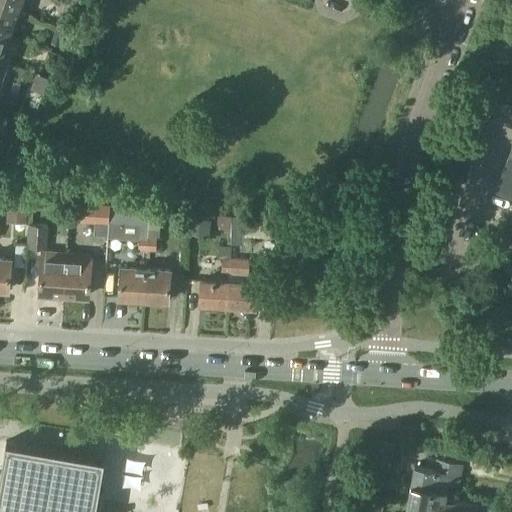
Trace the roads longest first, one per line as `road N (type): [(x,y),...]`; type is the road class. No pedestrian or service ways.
road 1 (tertiary): [(381,374),(0,353)]
road 2 (residential): [(381,374),(386,252),(456,21)]
road 3 (tertiary): [(511,381),(381,374)]
